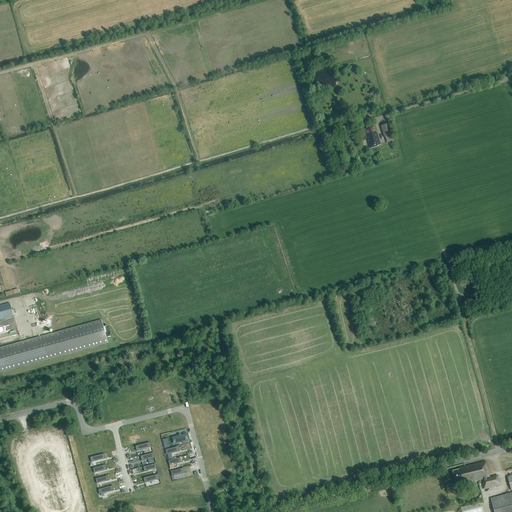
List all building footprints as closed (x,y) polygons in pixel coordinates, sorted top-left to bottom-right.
[(385,137),(392,135),(389,124),(382,126),(385,137)] [(380,144),(376,132),(374,126),(365,129),(367,135),(366,135),(370,148),(377,146),(380,144)] [(395,144),(393,135),(384,138),(385,144),(392,142),(393,145),(395,144)] [(6,292),(7,296),(20,292),(19,288),(6,292)] [(0,342),(19,337),(15,323),(0,327),(0,319),(13,316),(10,303),(0,306),(0,342)] [(0,372),(108,343),(101,321),(0,348),(0,372)] [(186,434),(172,438),(173,443),(188,439),(186,434)] [(150,444),(136,447),(137,452),(151,448),(150,444)] [(180,447),(166,451),(167,456),(181,452),(180,447)] [(104,455),(90,458),(91,463),(106,460),(104,455)] [(153,455),(138,458),(140,463),(154,459),(153,455)] [(182,458),(168,461),(169,466),(184,463),(182,458)] [(486,462),(459,469),(459,470),(453,472),(456,485),(463,483),(464,488),(473,486),(472,482),(482,480),(485,489),(500,485),(498,475),(490,477),(486,462)] [(74,463),(65,464),(66,471),(75,470),(74,463)] [(155,465),(141,469),(142,473),(156,470),(155,465)] [(107,466),(93,469),(94,474),(108,471),(107,466)] [(185,468),(171,472),(172,477),(186,473),(185,468)] [(110,476),(95,480),(97,485),(111,481),(110,476)] [(158,476),(143,479),(145,484),(159,480),(158,476)] [(112,487),(98,490),(99,495),(114,492),(112,487)] [(511,511),(511,492),(490,499),(491,500),(494,511),(511,511)] [(482,511),(480,503),(461,508),(461,511),(482,511)]
